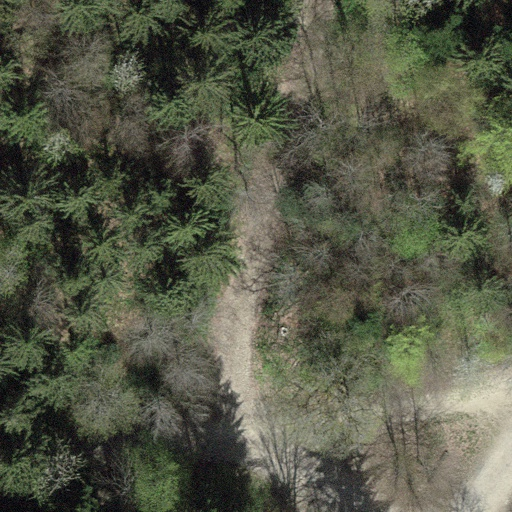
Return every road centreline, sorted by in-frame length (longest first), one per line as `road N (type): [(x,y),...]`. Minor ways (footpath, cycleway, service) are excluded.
road 1 (track): [(327,0),(237,374),(244,440)]
road 2 (track): [(244,440),(511,395)]
road 3 (track): [(28,511),(55,493),(244,440)]
